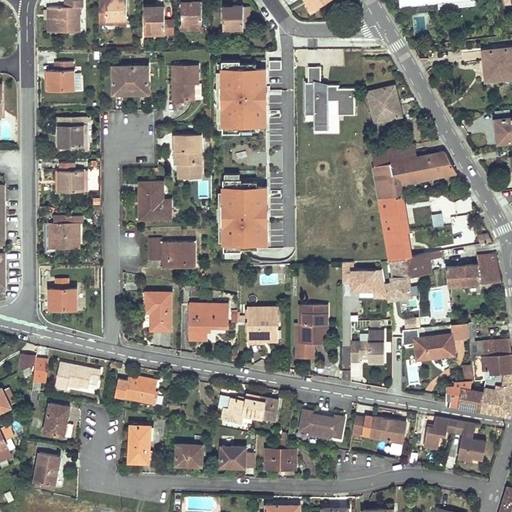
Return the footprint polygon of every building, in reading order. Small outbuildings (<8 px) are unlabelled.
[(65,0),(65,6),(49,6),(49,17),(53,17),(53,31),(81,31),(81,6),(84,6),(83,0),(65,0)] [(99,0),(99,17),(107,17),(107,23),(120,23),(120,20),(120,15),(127,15),(126,0),(99,0)] [(182,4),(182,28),(202,28),(202,0),(192,0),(192,4),(182,4)] [(305,0),(305,1),(311,10),(328,0),(305,0)] [(244,5),(233,5),(233,9),(223,9),(224,24),(230,24),(230,32),(244,32),(244,26),(250,26),(250,6),(243,6),(244,5)] [(151,26),(151,34),(165,34),(165,33),(174,33),(174,19),(165,20),(165,7),(154,7),(154,11),(145,11),(145,26),(151,26)] [(424,17),(414,18),(415,38),(426,38),(424,17)] [(285,36),(275,37),(275,47),(286,46),(285,36)] [(490,64),(491,79),(511,76),(511,47),(484,50),(485,60),(488,60),(488,65),(490,64)] [(268,124),(269,65),(257,65),(258,60),(242,61),(242,59),(222,59),(223,62),(218,62),(219,128),(224,128),(224,124),(268,124)] [(73,60),(55,61),(56,69),(47,69),(48,81),(48,89),(75,89),(75,72),(75,69),(73,69),(73,60)] [(323,64),(309,64),(309,79),(306,79),(307,114),(315,114),(315,128),(331,127),(331,113),(356,113),(356,86),(341,86),(341,83),(330,82),(330,78),(323,78),(323,64)] [(148,65),(114,65),(114,92),(136,92),(136,89),(148,89),(148,65)] [(198,65),(173,65),(174,99),(182,99),(194,99),(194,98),(194,82),(198,82),(198,65)] [(398,101),(395,85),(368,91),(376,121),(399,116),(396,102),(398,101)] [(182,107),(182,99),(174,99),(174,108),(182,107)] [(499,142),(511,140),(511,116),(496,118),(498,133),(499,142)] [(59,125),(59,145),(81,145),(81,149),(87,149),(87,117),(57,117),(57,125),(59,125)] [(175,162),(178,162),(178,172),(202,172),(201,134),(175,134),(175,162)] [(446,150),(417,156),(415,144),(415,143),(372,152),(380,197),(402,195),(400,183),(399,176),(433,169),(434,176),(457,171),(450,158),(446,150)] [(64,190),(87,190),(87,161),(61,161),(61,169),(60,169),(60,180),(64,180),(64,190)] [(60,169),(55,169),(55,190),(64,190),(64,180),(60,180),(60,169)] [(434,176),(433,169),(399,176),(400,183),(434,176)] [(223,177),(223,184),(223,190),(220,190),(220,207),(218,207),(218,221),(220,221),(220,240),(224,240),(224,243),(270,243),(270,184),(259,184),(259,179),(243,180),(243,172),(226,172),(225,177),(223,177)] [(140,201),(143,201),(143,218),(171,217),(171,199),(163,199),(163,186),(158,181),(140,181),(140,201)] [(406,231),(408,231),(407,223),(402,195),(380,197),(391,260),(409,256),(410,256),(406,231)] [(65,215),(65,222),(59,222),(45,222),(45,237),(46,251),(55,251),(55,247),(80,247),(80,222),(83,222),(83,215),(65,215)] [(441,250),(492,241),(488,233),(472,236),(471,231),(438,237),(441,250)] [(163,237),(149,237),(150,257),(162,257),(162,262),(197,262),(197,240),(163,241),(163,237)] [(442,256),(441,250),(428,253),(428,259),(429,258),(442,256)] [(449,285),(502,280),(499,269),(496,252),(477,255),(478,263),(446,266),(449,285)] [(432,272),(429,258),(428,259),(428,253),(410,256),(409,256),(413,275),(432,272)] [(412,296),(408,276),(413,275),(409,256),(391,260),(393,275),(391,276),(392,281),(388,282),(385,282),(387,297),(394,295),(395,299),(412,296)] [(356,259),(343,259),(343,282),(352,282),(351,290),(375,290),(375,297),(387,297),(385,282),(388,282),(384,267),(356,267),(356,259)] [(56,288),(49,288),(49,308),(77,308),(77,287),(69,287),(69,278),(56,278),(56,288)] [(152,311),(152,329),(171,329),(171,291),(147,291),(146,311),(152,311)] [(208,329),(208,323),(228,324),(228,303),(191,302),(191,338),(207,338),(207,329),(208,329)] [(300,322),(300,342),(298,342),(297,357),(314,357),(314,342),(323,342),(324,323),(327,323),(327,312),(323,312),(323,304),(304,304),(304,322),(300,322)] [(263,339),(264,339),(274,339),(274,327),(278,327),(278,306),(248,306),(248,338),(263,338),(263,339)] [(421,314),(406,315),(407,327),(420,325),(422,325),(421,314)] [(421,337),(415,338),(415,340),(418,358),(454,353),(453,337),(470,336),(469,329),(468,321),(451,323),(452,333),(421,337)] [(420,325),(407,327),(405,327),(405,342),(415,340),(415,338),(421,337),(420,325)] [(385,360),(385,329),(369,329),(369,340),(351,340),(351,360),(361,360),(361,356),(361,352),(369,352),(369,356),(369,360),(385,360)] [(473,355),(511,351),(510,338),(470,341),(471,355),(473,355)] [(495,372),(511,371),(511,351),(473,355),(475,379),(487,378),(496,377),(495,372)] [(21,353),(19,371),(36,363),(36,357),(37,355),(21,353)] [(36,363),(34,379),(41,380),(45,380),(47,359),(36,357),(36,363)] [(101,369),(90,366),(89,369),(86,368),(86,366),(61,361),(56,386),(67,388),(68,384),(80,386),(80,384),(89,386),(90,376),(99,378),(101,369)] [(463,366),(465,379),(473,378),(472,365),(463,366)] [(497,412),(510,414),(511,392),(511,371),(495,372),(496,377),(487,378),(484,390),(481,409),(497,412)] [(97,388),(99,378),(90,376),(89,386),(97,388)] [(128,379),(119,377),(115,395),(153,403),(156,390),(158,381),(138,377),(129,376),(128,379)] [(447,398),(447,403),(465,406),(481,409),(484,390),(471,388),(472,379),(474,379),(473,378),(465,379),(455,380),(455,384),(447,385),(447,398)] [(38,391),(39,391),(41,380),(34,379),(32,389),(38,391)] [(0,410),(10,406),(2,388),(0,388),(0,410)] [(37,399),(35,398),(38,391),(32,389),(30,404),(35,406),(37,399)] [(223,417),(243,420),(244,413),(275,419),(277,409),(273,408),(275,398),(248,393),(247,397),(240,396),(239,398),(232,397),(230,408),(229,408),(224,407),(223,417)] [(70,405),(49,401),(45,431),(65,435),(67,422),(70,405)] [(307,409),(306,412),(303,412),(300,429),(310,431),(309,433),(331,436),(331,434),(341,436),(344,419),(341,418),(342,415),(334,414),(334,416),(327,415),(327,418),(320,416),(321,414),(314,413),(314,410),(307,409)] [(357,415),(354,433),(392,439),(390,452),(400,454),(404,431),(401,430),(402,420),(367,414),(367,417),(357,415)] [(459,420),(437,416),(435,426),(429,425),(425,445),(439,448),(442,434),(447,435),(448,429),(456,431),(459,420)] [(0,460),(10,456),(11,453),(10,449),(5,439),(11,436),(13,435),(5,419),(0,421),(0,460)] [(476,423),(459,420),(456,431),(464,432),(459,456),(474,459),(475,456),(484,458),(488,440),(471,437),(472,433),(474,434),(476,423)] [(73,423),(67,422),(65,435),(71,436),(73,423)] [(151,424),(131,424),(129,460),(140,460),(141,440),(150,440),(151,424)] [(16,446),(11,436),(5,439),(10,449),(16,446)] [(284,445),(286,438),(281,437),(278,437),(277,444),(284,445)] [(38,440),(37,447),(56,451),(57,444),(38,440)] [(141,440),(140,460),(149,461),(150,440),(141,440)] [(176,463),(201,464),(202,444),(177,443),(176,463)] [(245,466),(246,446),(222,445),(220,465),(245,466)] [(266,467),(296,467),(296,448),(266,447),(266,467)] [(40,451),(35,479),(55,483),(61,455),(40,451)] [(500,511),(511,511),(511,487),(509,486),(500,511)] [(0,494),(0,500),(3,506),(16,499),(11,489),(0,494)] [(265,511),(300,511),(301,503),(266,503),(265,511)]
